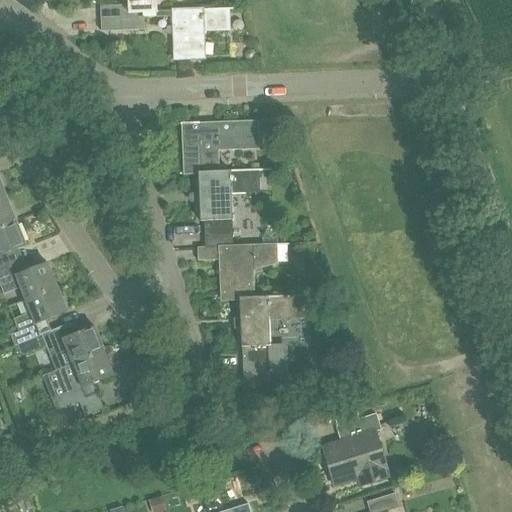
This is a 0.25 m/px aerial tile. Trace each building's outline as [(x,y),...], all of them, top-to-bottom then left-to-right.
[(145,18),(173,17),(174,17),(174,12),(157,12),(157,0),(128,0),(128,7),(101,8),(101,20),(145,18)] [(173,17),(175,60),(205,59),(204,33),(229,32),(228,10),(174,12),(174,17),(173,17)] [(145,31),(145,18),(101,20),(102,33),(145,31)] [(185,174),(198,173),(198,172),(218,171),(217,147),(259,145),(257,122),(200,125),(200,123),(181,124),(181,126),(183,126),(185,174)] [(198,248),(198,250),(220,249),(220,248),(233,247),(232,221),(233,221),(232,193),(258,192),(257,170),(218,172),(218,171),(198,172),(198,173),(198,174),(200,223),(204,222),(205,248),(198,248)] [(0,228),(16,222),(6,199),(0,201),(0,228)] [(26,247),(16,222),(0,228),(0,270),(10,267),(5,255),(26,247)] [(222,301),(239,300),(239,299),(254,298),(252,271),(277,263),(276,245),(233,247),(220,248),(220,249),(198,250),(198,261),(220,260),(222,301)] [(285,269),(297,268),(296,251),(285,251),(285,269)] [(26,301),(57,288),(47,265),(27,273),(22,262),(10,267),(0,270),(0,283),(5,295),(21,288),(26,301)] [(310,286),(290,287),(290,296),(311,297),(310,286)] [(43,336),(52,333),(47,321),(67,313),(57,288),(26,301),(31,313),(15,320),(20,332),(11,336),(15,348),(43,336)] [(311,297),(254,298),(239,299),(239,300),(242,347),(243,347),(244,375),(262,374),(263,387),(276,384),(280,382),(282,381),(283,380),(284,378),(284,374),(284,373),(288,373),(286,345),(270,346),(269,320),(296,318),(314,318),(313,296),(311,297)] [(57,371),(57,372),(104,353),(94,328),(74,337),(70,326),(52,333),(43,336),(52,359),(57,371)] [(66,395),(72,408),(99,397),(94,385),(114,377),(104,353),(57,372),(66,395)] [(322,448),(335,487),(364,478),(366,485),(389,478),(386,470),(387,470),(375,432),(380,430),(376,415),(359,420),(355,408),(334,415),(337,427),(336,428),(340,442),(322,448)] [(386,511),(399,508),(395,494),(368,502),(370,511),(386,511)]
